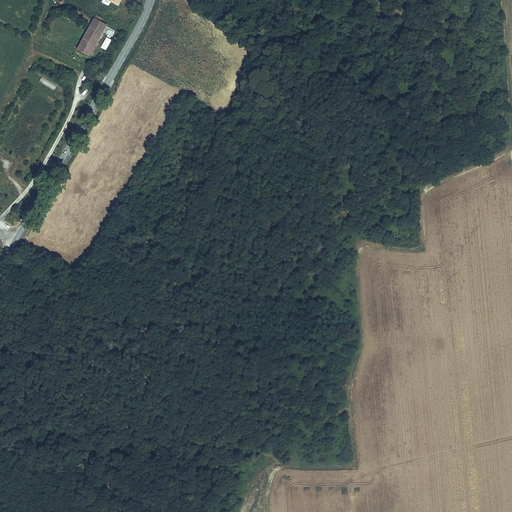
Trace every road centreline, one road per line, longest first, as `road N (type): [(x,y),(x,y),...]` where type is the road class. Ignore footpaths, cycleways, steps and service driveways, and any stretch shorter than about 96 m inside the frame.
road 1 (track): [(264,511),(268,472),(353,465),(359,245),(419,250),(426,239),(424,190),(511,145)]
road 2 (secondary): [(0,269),(148,0)]
